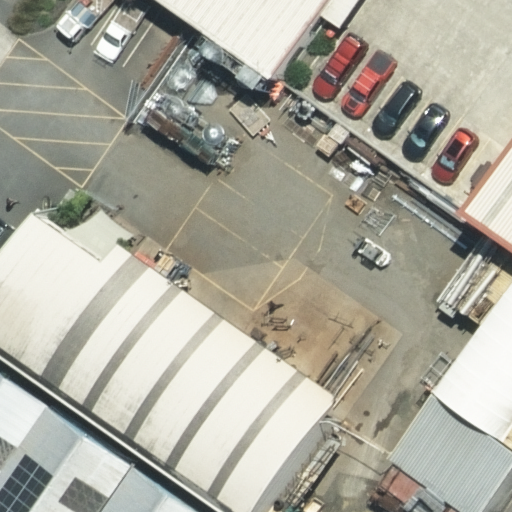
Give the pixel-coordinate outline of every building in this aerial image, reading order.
[(511,69),(511,0),(183,0),(142,58),(392,237),(511,69)] [(293,511),(366,412),(89,214),(0,336),(0,340),(239,511),(293,511)] [(511,241),(511,218),(502,234),(511,241)] [(511,511),(511,253),(470,317),(491,331),(386,491),(418,511),(511,511)] [(204,511),(0,365),(0,511),(204,511)]
